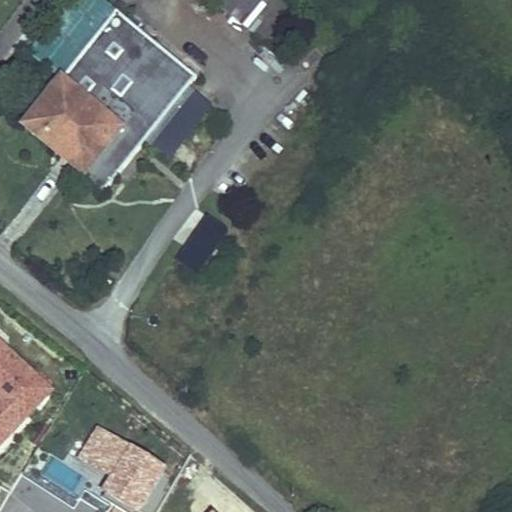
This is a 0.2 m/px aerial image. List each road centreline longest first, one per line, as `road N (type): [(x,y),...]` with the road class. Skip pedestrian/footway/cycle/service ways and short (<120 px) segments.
road 1 (unknown): [(90,348),(152,240),(257,105),(244,63),(160,0)]
road 2 (residential): [(280,511),(0,270)]
